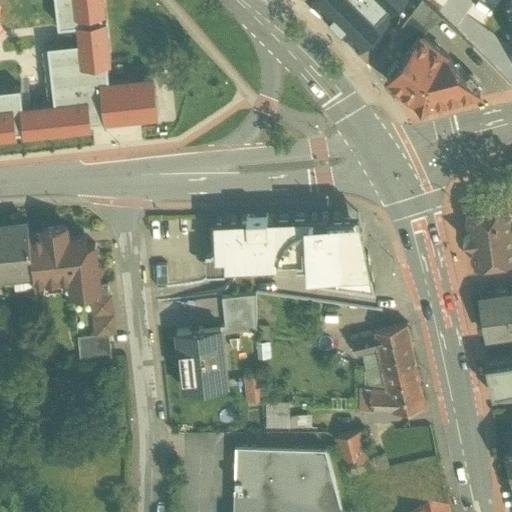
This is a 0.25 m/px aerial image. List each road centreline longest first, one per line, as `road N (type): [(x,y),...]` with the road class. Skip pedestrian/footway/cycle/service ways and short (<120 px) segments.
road 1 (tertiary): [(390,162),(441,302),(478,511)]
road 2 (residential): [(144,511),(146,434),(119,178)]
road 3 (residential): [(201,173),(390,162)]
road 4 (tertiary): [(267,26),(390,162)]
road 5 (residential): [(267,26),(274,51),(266,98),(201,173)]
road 6 (residential): [(511,124),(390,162)]
